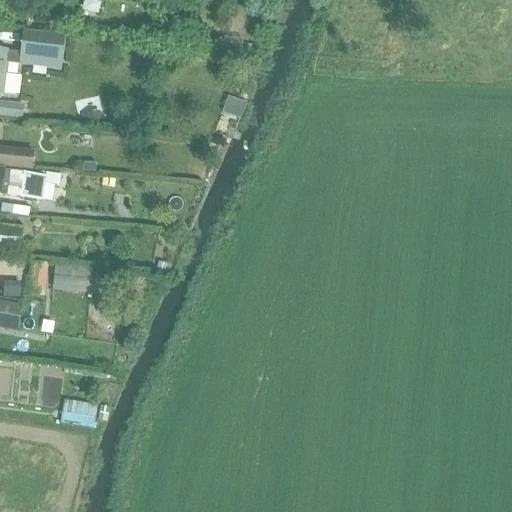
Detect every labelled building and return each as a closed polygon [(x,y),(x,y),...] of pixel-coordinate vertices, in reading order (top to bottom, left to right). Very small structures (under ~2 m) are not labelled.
[(92,13),(96,0),(94,0),(78,0),(76,8),(92,13)] [(0,50),(0,95),(2,95),(2,93),(16,94),(18,77),(4,75),(6,63),(16,65),(17,57),(62,62),(65,36),(23,31),(21,53),(7,52),(0,50)] [(229,97),(223,113),(236,118),(241,120),(247,104),(242,102),(229,97)] [(0,115),(18,118),(20,106),(0,103),(0,115)] [(99,112),(81,117),(84,128),(102,124),(99,112)] [(33,153),(0,149),(0,165),(20,168),(32,169),(33,153)] [(85,164),(85,172),(96,173),(97,164),(85,164)] [(0,169),(0,194),(0,195),(26,199),(42,201),(44,185),(59,188),(61,176),(46,174),(45,177),(0,169)] [(103,178),(102,188),(114,189),(115,180),(103,178)] [(2,205),(1,213),(13,214),(14,207),(2,205)] [(0,225),(0,250),(21,252),(23,228),(0,225)] [(32,261),(28,293),(45,295),(48,263),(32,261)] [(159,263),(157,270),(165,273),(168,265),(159,263)] [(0,302),(0,328),(17,332),(22,307),(0,302)] [(100,329),(114,332),(118,314),(104,311),(100,329)] [(0,399),(26,403),(30,374),(1,370),(0,376),(0,399)] [(65,402),(61,423),(94,428),(98,407),(65,402)] [(100,407),(99,416),(103,417),(107,418),(109,409),(107,409),(100,407)]
